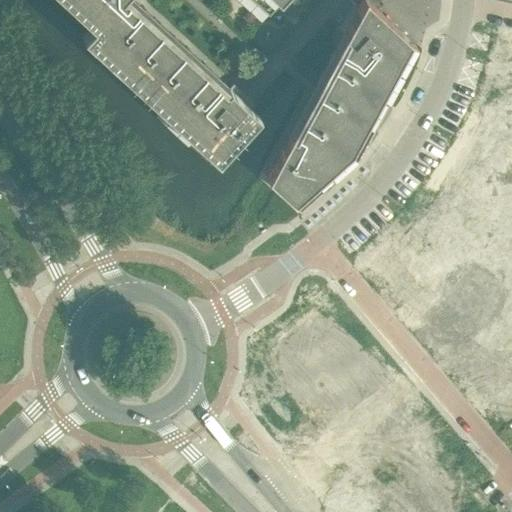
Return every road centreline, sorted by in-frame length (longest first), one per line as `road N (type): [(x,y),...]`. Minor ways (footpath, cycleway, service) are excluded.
road 1 (unclassified): [(511,470),(315,244)]
road 2 (unclassified): [(464,0),(456,59),(423,121),(375,185),(315,244)]
road 3 (tertiary): [(121,294),(0,114)]
road 4 (tertiary): [(0,177),(80,326)]
road 5 (tertiary): [(282,511),(185,389)]
road 6 (unclassified): [(315,244),(190,328)]
road 7 (tertiary): [(150,413),(246,511)]
